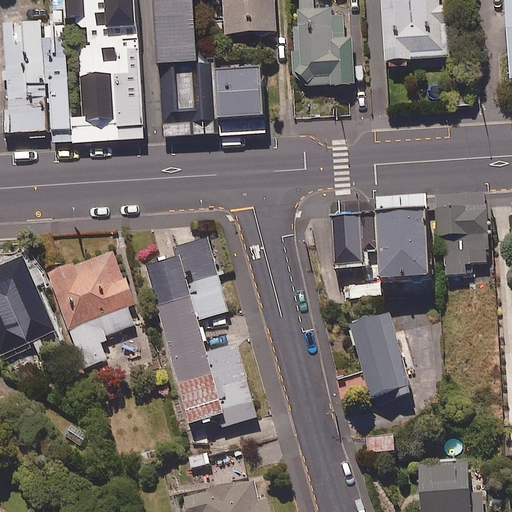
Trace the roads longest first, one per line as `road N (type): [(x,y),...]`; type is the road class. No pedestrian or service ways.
road 1 (residential): [(250,173),(255,216),(340,511)]
road 2 (secondary): [(250,173),(511,155)]
road 3 (secondary): [(0,188),(250,173)]
